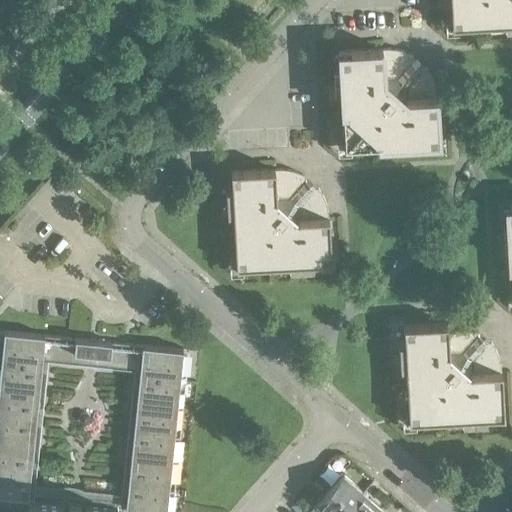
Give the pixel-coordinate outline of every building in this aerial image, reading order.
[(511,0),(449,0),(451,24),(511,20),(511,0)] [(382,47),(338,50),(343,144),(438,139),(436,96),(435,96),(435,89),(434,81),(431,75),(425,65),(420,66),(413,60),(413,54),(404,50),(396,48),(389,47),(382,47)] [(282,167),(274,167),(230,170),(235,265),(330,260),(328,216),(327,210),(326,201),(321,192),(318,186),(312,186),(305,180),(305,174),(300,171),(292,169),(282,167)] [(447,321),(403,323),(408,419),(503,414),(501,370),(500,370),(500,362),(497,352),(493,344),(490,340),(485,340),(478,334),(477,328),(469,324),(460,322),(452,321),(447,321)] [(166,510),(182,348),(142,344),(127,342),(111,340),(90,338),(74,337),(64,336),(44,334),(3,329),(0,360),(0,493),(27,496),(42,358),(139,368),(125,506),(166,510)] [(323,511),(326,509),(328,511),(342,511),(363,490),(343,472),(308,511),(323,511)] [(363,490),(342,511),(377,511),(382,507),(363,490)] [(61,511),(63,503),(30,500),(28,511),(118,511),(119,511),(118,511),(118,509),(85,505),(84,511),(79,511),(80,502),(68,500),(66,511),(61,511)]
